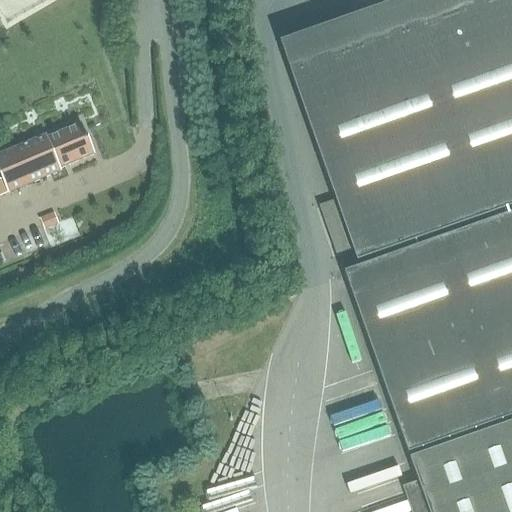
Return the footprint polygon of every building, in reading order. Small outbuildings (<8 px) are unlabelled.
[(511,0),(504,0),(291,75),(357,264),(393,252),(511,209),(511,0)] [(59,170),(94,155),(81,125),(47,140),(46,137),(0,156),(0,172),(9,194),(60,172),(59,170)] [(38,206),(42,218),(58,213),(53,201),(38,206)] [(337,256),(350,252),(333,203),(320,207),(337,256)] [(511,511),(511,209),(393,252),(395,257),(347,274),(354,292),(332,300),(382,444),(405,436),(411,454),(413,460),(410,461),(428,511),(511,511)] [(55,215),(43,220),(45,228),(58,223),(55,215)]
